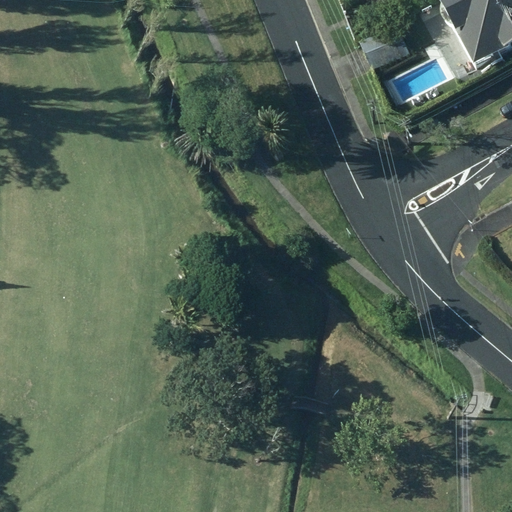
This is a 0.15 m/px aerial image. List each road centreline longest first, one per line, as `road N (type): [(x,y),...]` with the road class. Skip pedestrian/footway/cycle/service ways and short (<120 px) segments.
road 1 (residential): [(372,219),(282,0)]
road 2 (residential): [(511,362),(442,305),(372,219)]
road 3 (residential): [(372,219),(511,143)]
